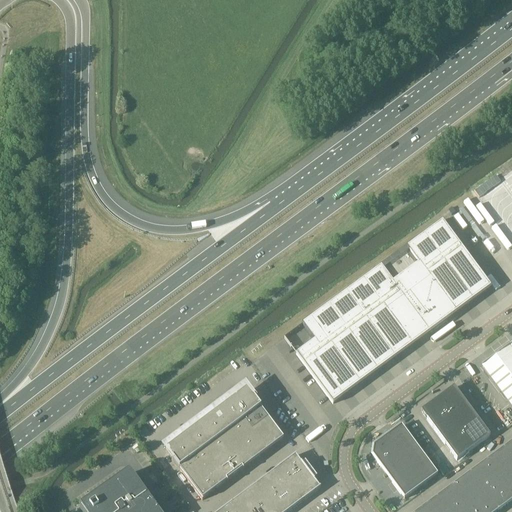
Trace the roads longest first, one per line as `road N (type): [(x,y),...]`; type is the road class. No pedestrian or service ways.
road 1 (trunk): [(21,430),(488,78)]
road 2 (trunk): [(305,183),(202,227),(147,227),(123,215),(94,182),(85,155),(82,0)]
road 3 (trunk): [(60,0),(71,31),(63,287),(44,339),(0,395)]
road 4 (trunk): [(305,183),(0,414)]
road 5 (unclassified): [(370,511),(343,461),(356,426),(511,313)]
road 6 (trunk): [(511,27),(305,183)]
